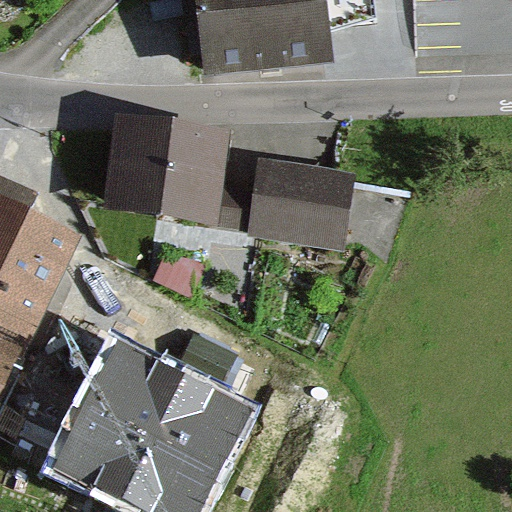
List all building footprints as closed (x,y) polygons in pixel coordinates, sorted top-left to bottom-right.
[(326,0),(204,0),(213,78),(334,64),(326,0)] [(227,133),(120,119),(109,204),(216,218),(227,133)] [(354,175),(262,161),(251,234),(343,247),(354,175)] [(76,243),(0,211),(0,418),(3,419),(76,243)] [(198,511),(250,409),(120,344),(59,466),(148,510),(147,511),(198,511)]
